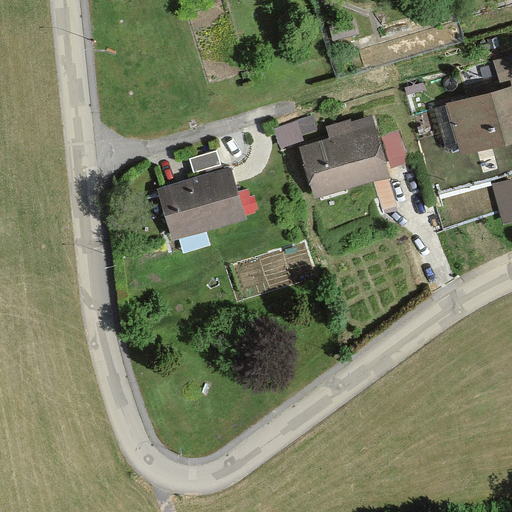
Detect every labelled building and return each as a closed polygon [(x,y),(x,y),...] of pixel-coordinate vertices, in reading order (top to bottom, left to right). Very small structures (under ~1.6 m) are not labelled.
[(511,55),(495,61),(503,87),(447,104),(462,153),(511,137),(511,55)] [(316,112),(279,123),(285,142),(322,131),(316,112)] [(390,177),(372,114),(325,127),(328,138),(300,146),(315,199),(390,177)] [(245,213),(231,166),(156,189),(170,236),(245,213)] [(511,174),(495,178),(504,219),(511,216),(511,174)]
